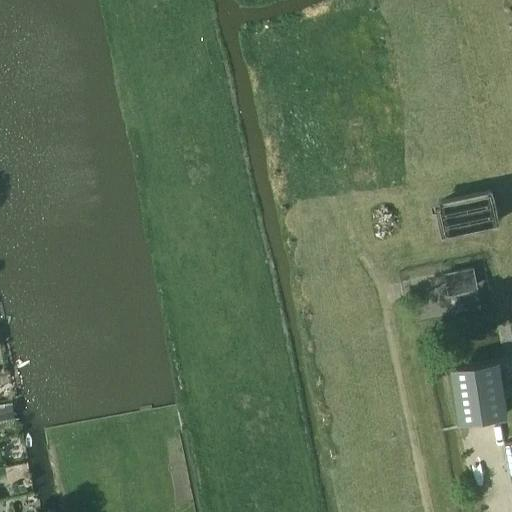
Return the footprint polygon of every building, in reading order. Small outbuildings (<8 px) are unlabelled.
[(502,225),(495,187),(431,200),(439,238),(502,225)] [(478,289),(473,266),(444,272),(449,295),(478,289)] [(506,411),(498,357),(450,364),(458,418),(506,411)] [(15,419),(12,404),(4,405),(5,407),(0,407),(0,420),(7,419),(7,420),(15,419)] [(18,483),(8,485),(10,495),(20,493),(20,492),(27,490),(26,483),(18,485),(18,483)]
